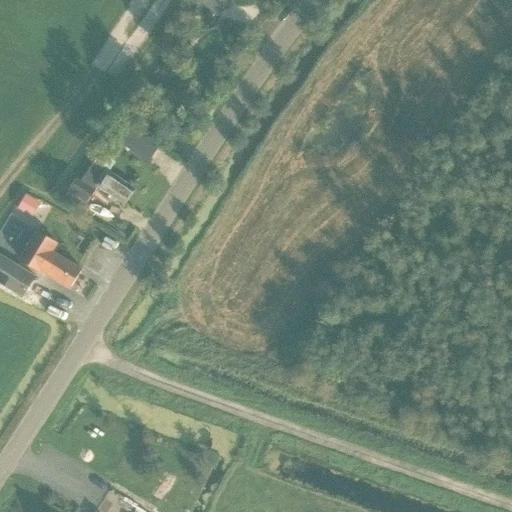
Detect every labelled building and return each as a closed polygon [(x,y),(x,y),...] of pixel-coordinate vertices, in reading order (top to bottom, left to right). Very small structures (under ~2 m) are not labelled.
[(213,0),(225,8),(230,0),(213,0)] [(148,163),(158,149),(124,126),(115,140),(148,163)] [(97,187),(126,206),(135,189),(107,171),(94,163),(82,182),(78,180),(70,191),(89,202),(97,187)] [(92,205),(88,216),(108,222),(111,211),(92,205)] [(58,244),(36,230),(19,259),(41,273),(41,272),(70,289),(82,270),(53,252),(58,244)] [(36,277),(0,254),(0,284),(23,298),(36,277)] [(149,511),(127,498),(122,505),(131,511),(129,511),(149,511)]
